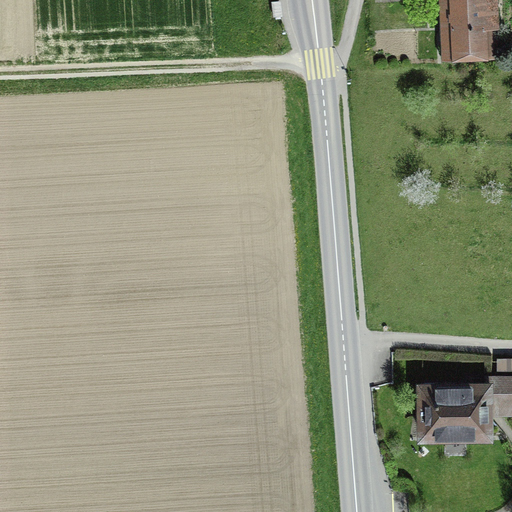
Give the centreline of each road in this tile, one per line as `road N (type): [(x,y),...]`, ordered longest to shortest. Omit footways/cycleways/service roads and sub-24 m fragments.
road 1 (secondary): [(356,511),(314,0)]
road 2 (track): [(0,74),(321,60)]
